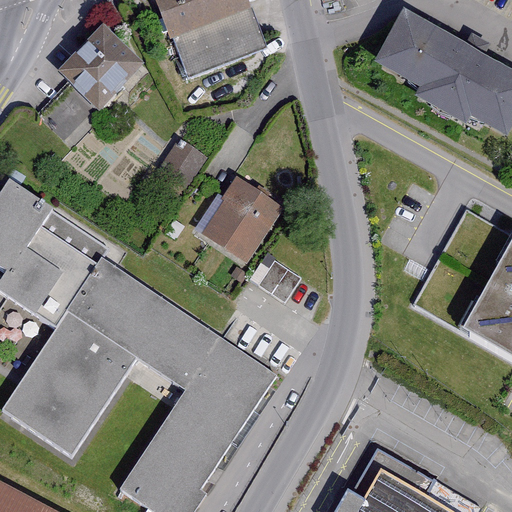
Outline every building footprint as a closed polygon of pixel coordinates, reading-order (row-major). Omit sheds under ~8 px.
[(156,0),(187,78),(268,47),(249,0),(156,0)] [(466,43),(404,8),(375,60),(420,85),(415,96),(466,125),(472,115),(507,134),(511,124),(511,68),(486,53),(491,44),(472,33),(466,43)] [(108,38),(68,78),(103,112),(143,72),(108,38)] [(205,164),(183,150),(163,180),(185,194),(205,164)] [(193,511),(281,377),(46,226),(57,210),(9,179),(0,193),(0,268),(7,273),(0,284),(0,289),(62,329),(8,411),(71,451),(135,352),(196,391),(131,491),(162,511),(193,511)] [(282,210),(237,183),(200,243),(246,270),(282,210)] [(511,241),(464,327),(511,353),(511,241)] [(304,281),(278,265),(263,289),(289,305),(304,281)] [(474,511),(385,465),(359,511),(474,511)] [(67,511),(0,477),(0,511),(67,511)]
